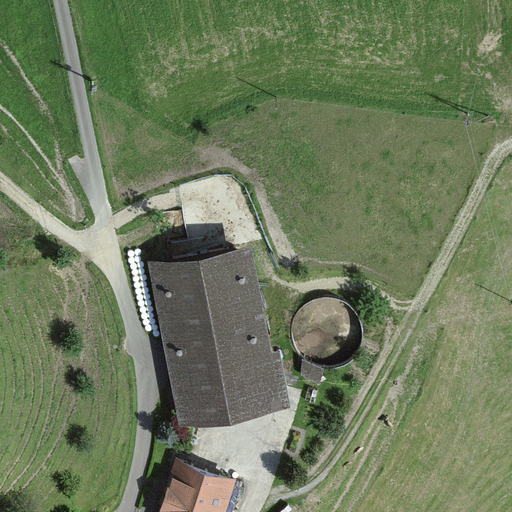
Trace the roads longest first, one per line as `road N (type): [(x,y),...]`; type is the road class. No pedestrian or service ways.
road 1 (unclassified): [(61,0),(148,377),(148,445),(133,511)]
road 2 (track): [(511,148),(340,470),(323,488),(273,511)]
road 3 (track): [(0,183),(67,238),(118,256)]
